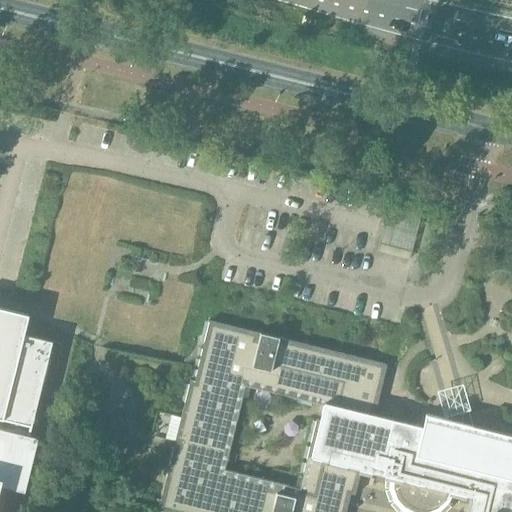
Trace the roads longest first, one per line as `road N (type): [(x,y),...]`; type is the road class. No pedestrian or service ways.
road 1 (secondary): [(0,8),(511,135)]
road 2 (motorway): [(375,0),(511,32)]
